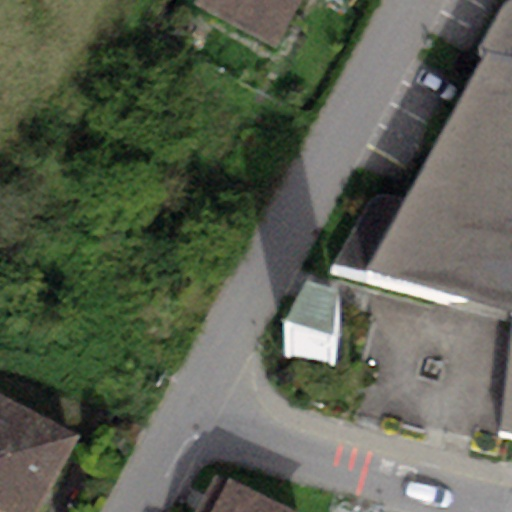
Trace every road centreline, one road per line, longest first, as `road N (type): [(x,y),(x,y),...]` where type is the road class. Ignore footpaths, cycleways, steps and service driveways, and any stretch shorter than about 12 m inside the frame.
road 1 (residential): [(187,409),(411,0)]
road 2 (residential): [(187,409),(245,439),(511,511)]
